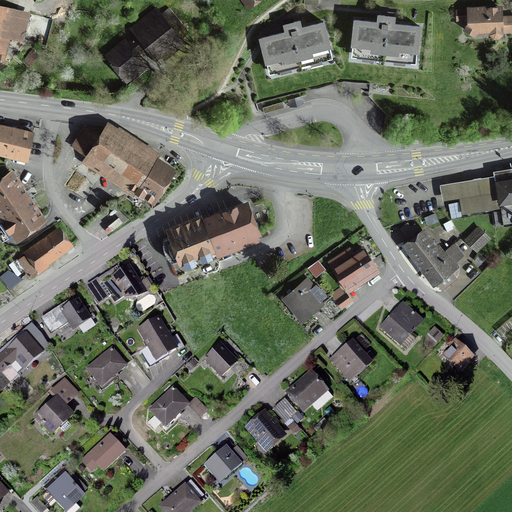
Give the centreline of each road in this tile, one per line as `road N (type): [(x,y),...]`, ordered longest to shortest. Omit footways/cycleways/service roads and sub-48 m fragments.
road 1 (residential): [(402,271),(125,511)]
road 2 (secondary): [(225,149),(144,122),(56,107)]
road 3 (tertiary): [(225,149),(188,197),(100,257)]
road 4 (residential): [(56,107),(49,188),(100,257)]
road 5 (secondary): [(511,147),(356,170)]
road 6 (residential): [(402,271),(511,371)]
road 7 (secondary): [(356,170),(277,165),(225,149)]
